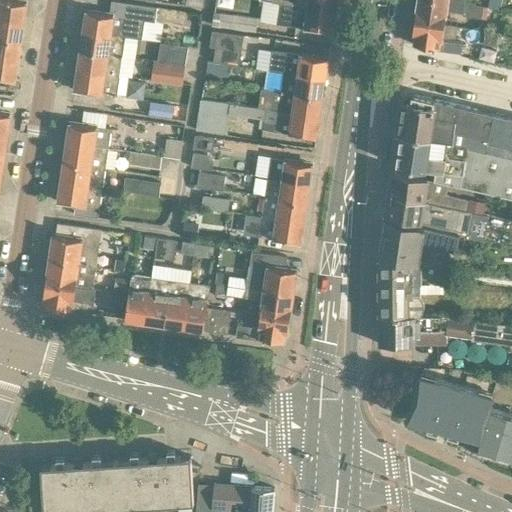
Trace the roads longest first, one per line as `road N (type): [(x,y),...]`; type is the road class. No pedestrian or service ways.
road 1 (unclassified): [(6,349),(57,0)]
road 2 (tertiary): [(331,450),(266,421),(6,349)]
road 3 (secondary): [(331,450),(355,126)]
road 4 (secondary): [(355,126),(374,0)]
road 5 (residential): [(391,68),(511,94)]
